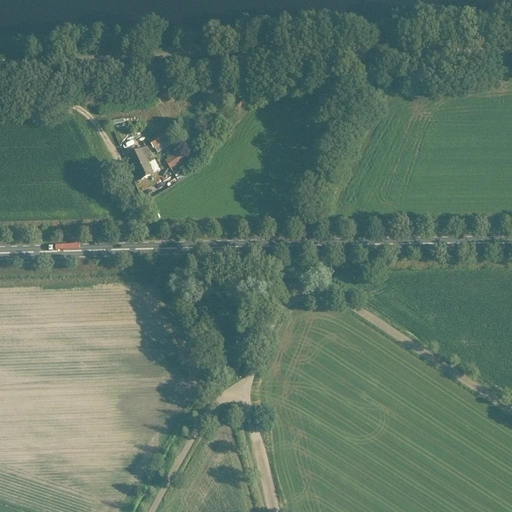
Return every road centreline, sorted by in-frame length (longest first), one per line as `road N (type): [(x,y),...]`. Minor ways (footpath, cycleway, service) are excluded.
road 1 (track): [(511,51),(0,72)]
road 2 (secondary): [(0,252),(511,242)]
road 3 (unclassified): [(237,387),(255,369),(280,308),(322,298),(348,304),(511,412)]
road 4 (track): [(0,96),(82,106),(144,205)]
road 5 (unclassified): [(152,511),(209,406),(237,387)]
road 6 (unclassified): [(273,511),(237,387)]
